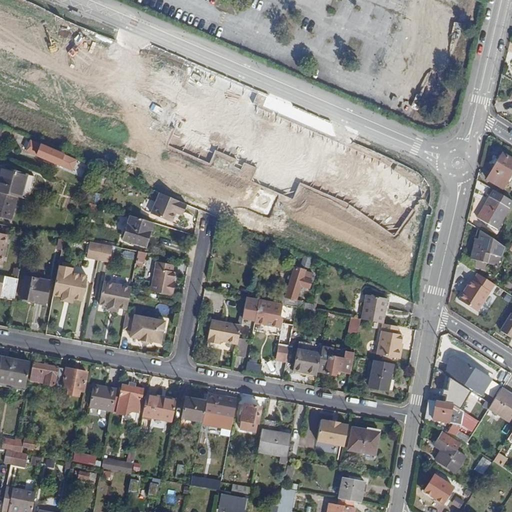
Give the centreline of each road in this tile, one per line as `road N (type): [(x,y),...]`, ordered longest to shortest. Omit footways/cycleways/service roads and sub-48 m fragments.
road 1 (residential): [(71,0),(457,164)]
road 2 (unknown): [(429,64),(419,87),(406,92),(177,0)]
road 3 (residential): [(411,418),(177,372)]
road 4 (residential): [(177,372),(0,337)]
road 5 (unknown): [(282,0),(429,64)]
road 6 (residential): [(177,372),(204,220)]
road 7 (residential): [(457,164),(430,315)]
